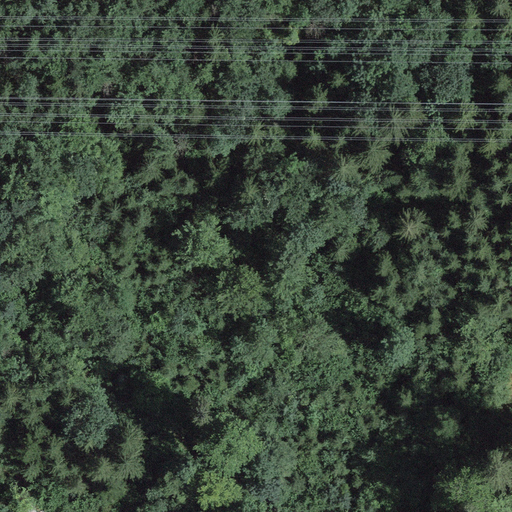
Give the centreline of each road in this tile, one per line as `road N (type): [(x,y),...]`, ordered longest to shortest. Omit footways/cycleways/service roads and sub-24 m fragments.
road 1 (track): [(440,0),(445,27),(387,158),(313,253),(195,455)]
road 2 (track): [(0,313),(273,511)]
